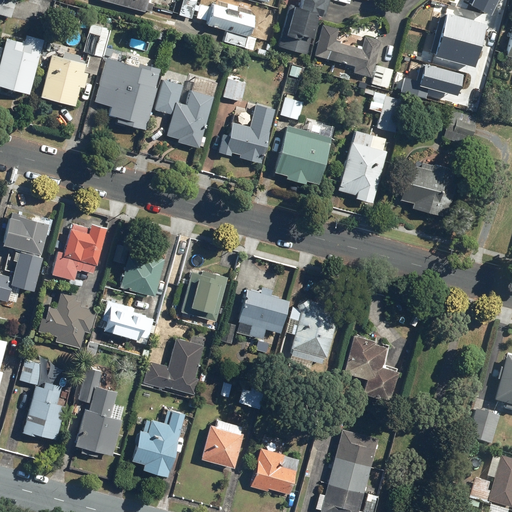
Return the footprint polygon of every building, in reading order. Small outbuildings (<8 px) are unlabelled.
[(15,0),(0,0),(0,13),(11,16),(15,0)] [(110,0),(145,10),(147,0),(110,0)] [(208,23),(249,34),(254,23),(255,13),(251,12),(252,9),(219,0),(218,0),(218,3),(213,2),(212,5),(201,2),(197,16),(206,19),(208,19),(208,23)] [(287,0),(274,46),(310,56),(323,13),(325,14),(329,0),(287,0)] [(468,0),(467,4),(487,13),(493,0),(468,0)] [(482,21),(442,11),(436,33),(476,43),(482,21)] [(372,76),(381,39),(365,35),(362,47),(336,39),(339,27),(322,23),(314,54),(355,64),(353,71),(372,76)] [(0,82),(14,85),(30,91),(44,38),(36,35),(26,33),(25,41),(17,38),(7,36),(0,61),(0,82)] [(476,43),(436,33),(430,55),(470,65),(476,43)] [(70,56),(52,52),(42,94),(60,98),(76,103),(81,86),(85,87),(90,71),(86,70),(88,62),(70,56)] [(139,63),(107,56),(95,100),(111,104),(109,114),(118,116),(117,121),(125,122),(130,124),(131,122),(133,123),(146,127),(158,84),(156,84),(161,66),(152,64),(140,61),(139,63)] [(452,94),(458,72),(421,62),(415,80),(402,76),(398,90),(423,97),(426,86),(452,94)] [(241,99),(246,81),(228,76),(223,94),(241,99)] [(200,147),(214,94),(191,88),(187,102),(179,100),(184,83),(164,78),(155,107),(173,112),(167,134),(179,137),(178,141),(200,147)] [(303,97),(285,92),(280,113),(298,118),(303,97)] [(381,109),(377,126),(396,130),(404,99),(374,92),(370,107),(381,109)] [(267,143),(275,108),(267,104),(256,102),(250,125),(232,120),(229,133),(224,131),(219,150),(232,154),(232,151),(239,153),(239,155),(252,158),(261,161),(267,143)] [(449,109),(441,137),(467,145),(475,117),(449,109)] [(326,160),(330,140),(308,135),(310,129),(300,126),(298,132),(293,131),(293,129),(287,127),(282,149),(275,170),(287,173),(287,176),(297,179),(306,181),(307,179),(319,182),(326,160)] [(352,139),(338,188),(357,193),(356,196),(366,197),(373,200),(387,148),(383,147),(386,137),(356,128),(353,139),(352,139)] [(410,163),(401,197),(414,201),(413,205),(429,210),(447,215),(459,171),(445,165),(423,161),(422,166),(410,163)] [(4,242),(22,247),(14,276),(0,272),(0,297),(9,300),(14,284),(34,289),(43,256),(41,255),(50,222),(26,215),(26,214),(13,210),(12,215),(10,214),(8,227),(4,242)] [(94,271),(106,224),(91,220),(90,227),(72,222),(64,251),(59,250),(52,273),(75,279),(78,269),(81,270),(82,268),(94,271)] [(130,254),(121,285),(155,294),(166,253),(142,246),(139,256),(130,254)] [(192,269),(181,310),(216,320),(229,275),(202,268),(201,272),(192,269)] [(261,291),(249,287),(236,330),(263,338),(266,327),(281,331),(290,299),(271,293),(273,288),(263,286),(261,291)] [(56,340),(81,346),(85,331),(91,333),(97,309),(82,305),(83,300),(77,298),(79,294),(61,289),(56,307),(49,305),(46,317),(42,316),(38,330),(57,335),(56,340)] [(323,299),(295,293),(284,329),(295,332),(292,345),(294,346),(291,354),(312,359),(323,360),(324,354),(327,355),(337,320),(343,316),(338,304),(335,305),(322,302),(323,299)] [(135,306),(108,299),(101,324),(105,325),(104,329),(117,333),(118,331),(138,337),(139,335),(148,338),(154,318),(145,315),(146,313),(134,309),(135,306)] [(236,323),(225,321),(221,340),(231,343),(236,323)] [(375,338),(354,332),(344,368),(363,374),(358,388),(388,399),(398,369),(382,363),(387,344),(374,341),(375,338)] [(204,344),(176,336),(169,365),(149,360),(143,381),(165,387),(166,385),(195,393),(199,377),(195,376),(204,344)] [(511,356),(507,354),(495,400),(502,402),(501,405),(511,407),(511,354),(511,356)] [(36,383),(23,429),(41,434),(57,438),(66,403),(58,401),(62,384),(45,380),(44,385),(36,383)] [(232,381),(223,380),(221,395),(229,396),(232,381)] [(86,407),(77,443),(84,444),(82,451),(98,455),(99,449),(113,453),(122,417),(111,414),(117,390),(108,387),(96,384),(89,408),(86,407)] [(265,390),(243,386),(239,404),(262,408),(265,390)] [(491,443),(499,414),(475,407),(467,436),(491,443)] [(180,409),(168,408),(165,420),(152,417),(152,419),(146,418),(144,429),(141,428),(140,430),(137,432),(135,440),(136,443),(132,458),(145,462),(143,467),(157,470),(168,474),(170,468),(176,452),(178,438),(185,411),(180,409)] [(211,423),(202,457),(235,466),(245,431),(241,430),(243,425),(218,418),(217,424),(211,423)] [(319,492),(316,507),(321,508),(321,510),(326,511),(358,511),(379,437),(343,427),(325,493),(319,492)] [(299,458),(261,446),(255,467),(250,485),(268,490),(269,487),(289,493),(295,479),(296,468),(299,458)] [(511,458),(501,455),(488,501),(511,507),(511,458)]
